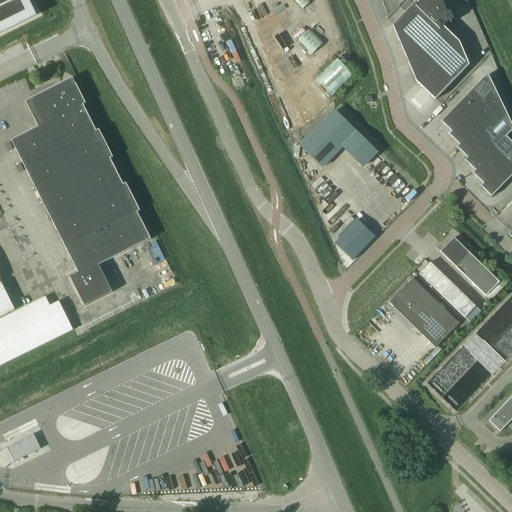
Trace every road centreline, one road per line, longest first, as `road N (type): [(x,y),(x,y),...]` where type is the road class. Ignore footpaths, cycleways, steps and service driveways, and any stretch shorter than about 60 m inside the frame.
road 1 (unclassified): [(323,306),(442,182),(442,167),(399,120),(358,0)]
road 2 (unclassified): [(323,306),(294,235),(240,170),(176,21)]
road 3 (unclassified): [(346,511),(217,217)]
road 4 (unclassified): [(511,504),(323,306)]
road 5 (unknown): [(74,420),(147,395),(201,389),(225,415),(233,482),(256,508)]
road 6 (unclassified): [(217,217),(117,0)]
road 7 (unclassified): [(217,217),(190,190),(87,31)]
road 8 (unknown): [(90,475),(166,462),(233,482)]
